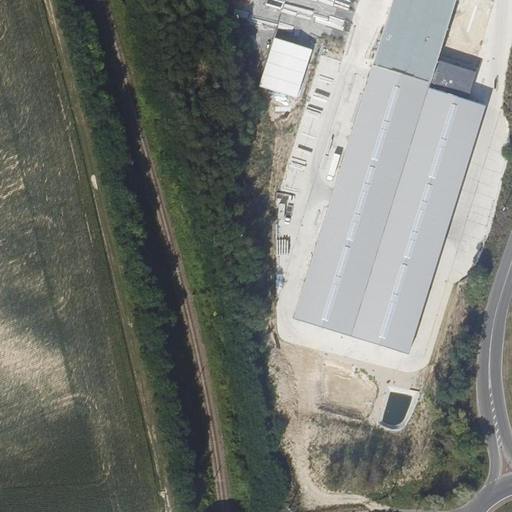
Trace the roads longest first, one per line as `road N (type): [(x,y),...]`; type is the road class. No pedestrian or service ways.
road 1 (track): [(52,0),(172,511)]
road 2 (secondary): [(487,366),(494,455),(488,495)]
